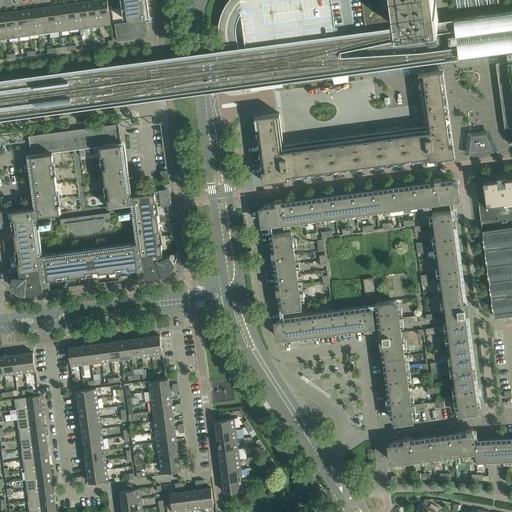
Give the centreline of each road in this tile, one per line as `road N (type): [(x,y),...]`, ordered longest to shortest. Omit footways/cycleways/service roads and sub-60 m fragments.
road 1 (residential): [(372,433),(360,349),(286,355),(272,346),(244,108)]
road 2 (residential): [(0,124),(137,106),(151,172)]
road 3 (unclassified): [(99,491),(70,494),(50,319)]
road 4 (tertiary): [(323,458),(257,358),(232,293)]
road 5 (tertiary): [(232,293),(240,276),(220,130),(209,113)]
road 6 (tertiary): [(209,113),(204,135),(232,293)]
road 7 (residential): [(198,475),(173,301)]
road 8 (residential): [(511,417),(372,433)]
road 9 (tertiary): [(50,319),(173,301)]
